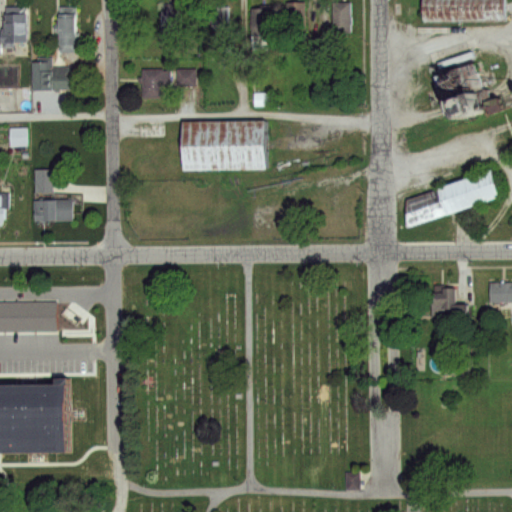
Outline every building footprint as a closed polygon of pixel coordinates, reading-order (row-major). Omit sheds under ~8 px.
[(421,0),(503,0),(504,19),(423,24),(421,0)] [(334,3),(355,3),(355,35),(334,36),(334,3)] [(287,4),(311,5),(311,36),(287,36),(287,4)] [(214,6),(237,5),(238,54),(221,54),(221,25),(214,25),(214,6)] [(164,7),(188,7),(187,26),(164,26),(164,7)] [(9,9),(30,8),(30,44),(3,45),(2,27),(9,27),(9,9)] [(254,9),(272,9),(273,36),(255,36),(254,9)] [(63,14),(81,14),(83,52),(65,53),(63,14)] [(408,141),(457,125),(456,122),(502,108),(498,96),(485,100),(468,46),(425,60),(442,113),(403,125),(408,141)] [(34,61),(54,61),(55,67),(55,91),(35,92),(34,61)] [(55,67),(73,67),(74,91),(55,91),(55,67)] [(174,85),(194,85),(194,68),(174,68),(174,85)] [(146,70),(166,70),(166,98),(146,98),(146,70)] [(184,128),(264,126),(266,173),(185,175),(184,128)] [(24,145),(24,128),(7,128),(7,145),(24,145)] [(37,169),(58,169),(58,193),(75,192),(76,220),(38,221),(37,169)] [(403,200),(492,172),(500,199),(411,227),(403,200)] [(0,188),(10,189),(9,224),(0,223),(0,188)] [(488,281),(511,281),(511,302),(487,302),(488,281)] [(437,288),(466,289),(466,303),(477,304),(477,321),(436,320),(437,288)] [(0,303),(54,303),(55,333),(0,333),(0,303)] [(0,377),(77,376),(79,448),(11,449),(7,438),(0,438),(0,377)] [(344,489),(356,489),(356,472),(344,472),(344,489)]
